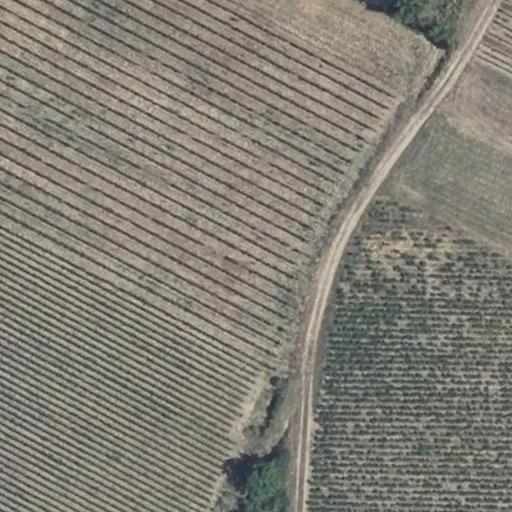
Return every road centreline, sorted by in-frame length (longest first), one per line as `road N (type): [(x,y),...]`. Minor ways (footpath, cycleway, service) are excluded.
road 1 (track): [(497,0),(337,250),(307,364),(298,511)]
road 2 (track): [(307,364),(232,511)]
